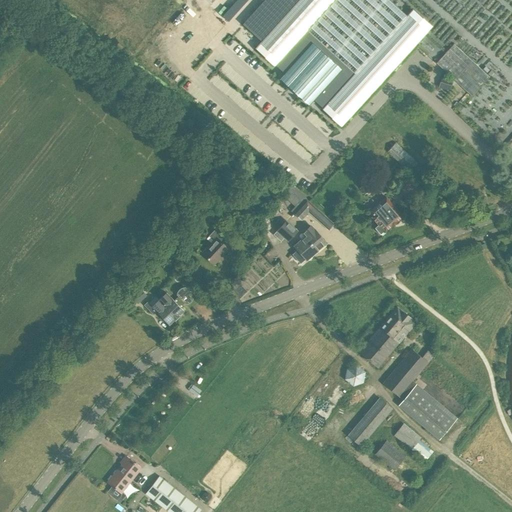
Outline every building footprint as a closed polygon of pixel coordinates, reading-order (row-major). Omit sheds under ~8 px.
[(264,0),(243,24),(261,41),(255,48),(275,66),(276,66),(284,73),(279,79),(309,105),(314,100),(322,108),(321,109),(341,127),(361,105),(387,76),(432,26),(413,9),(407,15),(390,0),(264,0)] [(454,44),(436,63),(444,71),(445,71),(449,74),(472,96),(489,77),(454,44)] [(443,72),(439,87),(448,89),(449,88),(451,81),(447,80),(449,74),(445,71),(444,71),(443,72)] [(395,142),(387,151),(409,172),(418,163),(395,142)] [(365,184),(360,188),(365,194),(370,190),(365,184)] [(390,202),(389,201),(386,197),(370,211),(373,215),(371,217),(379,225),(375,228),(380,234),(385,230),(385,231),(391,226),(402,216),(398,211),(390,202)] [(333,224),(309,202),(306,199),(294,213),(302,220),(308,212),(328,230),(333,224)] [(266,210),(256,223),(259,226),(269,213),(266,210)] [(286,221),(274,235),(281,241),(284,237),(288,241),(297,231),(286,221)] [(306,260),(325,243),(311,226),(304,233),(307,236),(295,247),(306,260)] [(186,239),(192,246),(204,233),(197,227),(186,239)] [(214,264),(228,249),(220,241),(224,237),(216,229),(209,236),(214,240),(202,253),(214,264)] [(162,259),(167,264),(172,259),(167,254),(162,259)] [(159,299),(177,318),(178,317),(179,316),(178,316),(184,311),(181,308),(184,303),(185,304),(186,304),(188,303),(189,303),(190,302),(191,301),(192,300),(193,299),(193,297),(193,296),(193,295),(193,293),(193,292),(192,291),(191,290),(190,289),(189,288),(187,287),(186,287),(184,287),(183,287),(182,288),(180,288),(179,289),(178,290),(178,291),(177,292),(177,293),(176,295),(178,296),(174,300),(170,296),(167,293),(162,297),(160,299),(159,299)] [(136,292),(130,297),(138,304),(143,299),(136,292)] [(148,301),(144,305),(153,314),(156,311),(157,312),(169,325),(175,320),(177,318),(159,299),(152,306),(148,301)] [(378,368),(416,322),(397,307),(359,352),(378,368)] [(422,358),(412,349),(383,384),(403,400),(398,406),(439,439),(456,418),(412,381),(433,356),(427,351),(422,358)] [(347,369),(345,379),(353,386),(363,382),(365,372),(357,365),(347,369)] [(189,390),(197,396),(201,391),(193,385),(189,390)] [(361,445),(392,408),(379,398),(348,435),(361,445)] [(403,424),(394,435),(411,449),(420,438),(403,424)] [(394,470),(405,456),(386,441),(375,454),(394,470)] [(417,441),(411,449),(425,461),(431,453),(417,441)] [(121,493),(141,468),(126,456),(121,462),(122,464),(108,482),(115,487),(114,488),(115,489),(116,488),(121,493)] [(199,511),(200,511),(188,500),(159,477),(145,495),(167,511),(199,511)] [(204,493),(201,497),(203,501),(207,501),(208,500),(210,498),(208,493),(204,493)]
